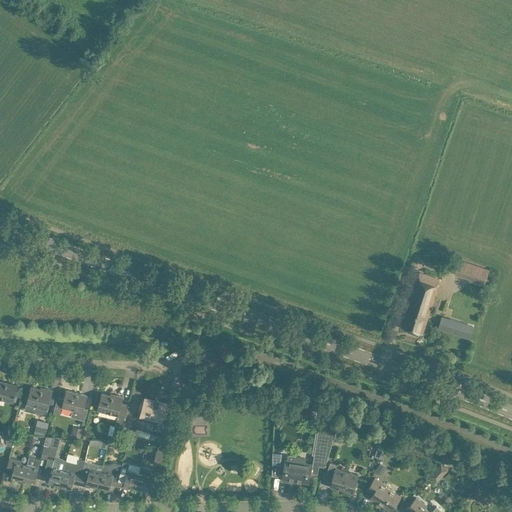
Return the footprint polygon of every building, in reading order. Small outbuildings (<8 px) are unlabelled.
[(455,273),(469,278),(469,279),(483,284),(488,269),(460,259),(455,273)] [(420,272),(405,317),(402,326),(423,333),(441,279),(420,272)] [(442,316),(442,318),(439,328),(470,337),(473,325),(442,316)] [(0,398),(13,402),(18,385),(0,380),(0,398)] [(44,389),(31,386),(25,409),(46,415),(50,400),(54,401),(55,397),(51,396),(52,390),(44,388),(44,389)] [(88,395),(67,389),(64,399),(57,397),(54,410),(61,412),(62,407),(73,410),(73,411),(83,413),(88,395)] [(121,406),(121,404),(123,396),(111,393),(111,395),(102,392),(98,409),(118,415),(121,406)] [(159,402),(144,398),(140,416),(147,418),(146,421),(154,423),(153,426),(155,429),(160,430),(160,429),(161,429),(168,403),(159,401),(159,402)] [(128,406),(121,404),(121,406),(118,415),(116,424),(123,425),(128,406)] [(37,419),(35,429),(43,431),(45,420),(37,419)] [(112,440),(119,440),(122,427),(116,425),(112,440)] [(74,426),(72,435),(80,437),(83,428),(74,426)] [(282,474),(282,480),(290,481),(291,479),(310,482),(311,472),(317,473),(319,465),(325,466),(332,441),(334,429),(319,426),(318,431),(316,431),(312,453),(314,454),(313,463),(298,461),(299,457),(288,455),(287,459),(285,458),(284,463),(283,472),(283,474),(282,474)] [(166,444),(169,431),(160,429),(157,443),(159,443),(166,444)] [(336,429),(333,440),(341,442),(345,432),(336,429)] [(14,435),(5,433),(7,445),(12,444),(14,435)] [(44,444),(41,457),(47,458),(50,446),(52,438),(46,436),(44,444)] [(102,439),(100,446),(107,448),(109,439),(102,439)] [(140,442),(137,450),(143,452),(146,445),(140,442)] [(159,443),(157,451),(164,452),(166,444),(159,443)] [(50,446),(47,458),(48,458),(54,460),(55,454),(57,447),(50,446)] [(154,463),(160,465),(164,452),(157,451),(154,463)] [(274,451),(273,464),(280,465),(282,453),(274,451)] [(27,464),(23,479),(35,482),(41,459),(29,456),(27,464)] [(11,476),(23,479),(27,464),(21,462),(21,460),(9,457),(6,470),(13,471),(11,476)] [(65,463),(60,484),(72,487),(73,482),(79,484),(85,460),(79,458),(78,463),(66,460),(66,463),(65,463)] [(48,481),(60,484),(65,463),(54,460),(48,481)] [(85,460),(79,484),(90,486),(91,484),(98,486),(103,465),(92,462),(85,460)] [(122,464),(117,485),(128,488),(129,485),(136,487),(140,471),(128,468),(130,463),(123,461),(123,464),(122,464)] [(330,461),(329,466),(326,476),(332,478),(330,485),(353,493),(359,474),(337,467),(338,464),(330,461)] [(103,465),(98,486),(110,489),(111,484),(117,485),(122,464),(114,462),(109,464),(104,463),(103,465)] [(380,462),(375,471),(382,475),(387,467),(380,462)] [(436,483),(448,469),(441,463),(429,476),(436,483)] [(140,471),(136,487),(147,490),(153,469),(141,466),(140,471)] [(375,477),(373,480),(368,489),(374,492),(371,497),(391,510),(400,495),(385,485),(386,484),(375,477)] [(476,488),(472,496),(480,500),(486,489),(478,485),(476,488)] [(416,497),(413,501),(406,508),(410,511),(442,511),(443,511),(437,505),(431,511),(430,511),(425,507),(426,506),(416,497)]
